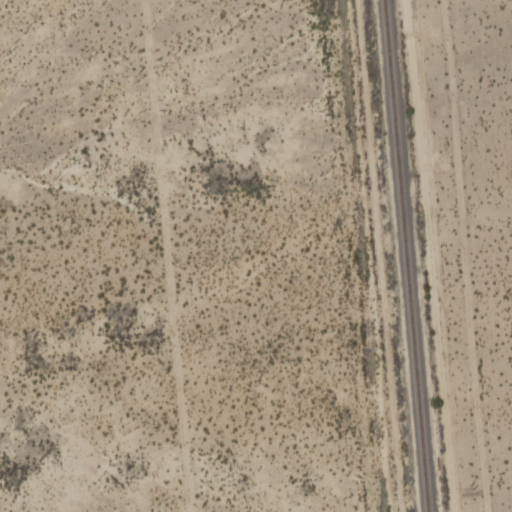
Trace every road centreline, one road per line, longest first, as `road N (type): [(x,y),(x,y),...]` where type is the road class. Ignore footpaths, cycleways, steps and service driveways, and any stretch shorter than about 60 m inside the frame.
road 1 (track): [(190,511),(143,0)]
road 2 (residential): [(451,511),(404,0)]
road 3 (track): [(441,0),(485,511)]
